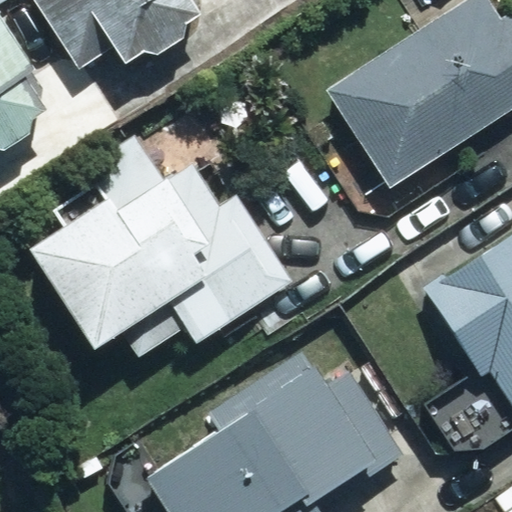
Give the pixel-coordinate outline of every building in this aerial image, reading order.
[(22,0),(69,74),(97,57),(111,79),(138,62),(143,70),(182,46),(175,35),(188,26),(171,0),(22,0)] [(421,0),(434,19),(317,97),(355,153),(339,164),(380,225),(419,199),(407,182),(511,111),(511,16),(497,27),(479,0),(421,0)] [(0,39),(0,161),(23,146),(19,140),(40,125),(31,112),(43,103),(0,39)] [(52,241),(16,262),(76,363),(115,339),(129,362),(173,336),(185,356),(289,294),(232,199),(216,209),(190,164),(164,180),(137,134),(71,173),(85,197),(41,223),(52,241)] [(511,232),(456,272),(446,257),(406,286),(466,377),(417,409),(449,458),(476,455),(511,430),(511,232)] [(294,354),(195,415),(207,433),(124,484),(141,511),(314,511),(313,510),(397,459),(378,427),(401,414),(366,358),(315,389),(294,354)]
